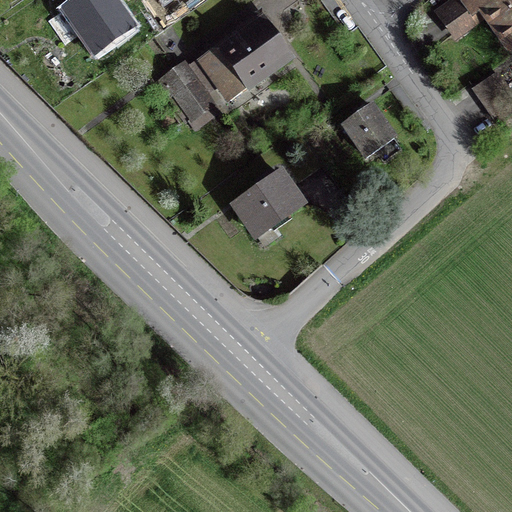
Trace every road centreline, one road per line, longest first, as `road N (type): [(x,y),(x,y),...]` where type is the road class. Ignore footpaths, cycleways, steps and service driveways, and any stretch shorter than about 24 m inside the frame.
road 1 (residential): [(245,356),(441,169),(447,141),(372,29)]
road 2 (primary): [(0,108),(245,356)]
road 3 (primary): [(245,356),(403,511)]
